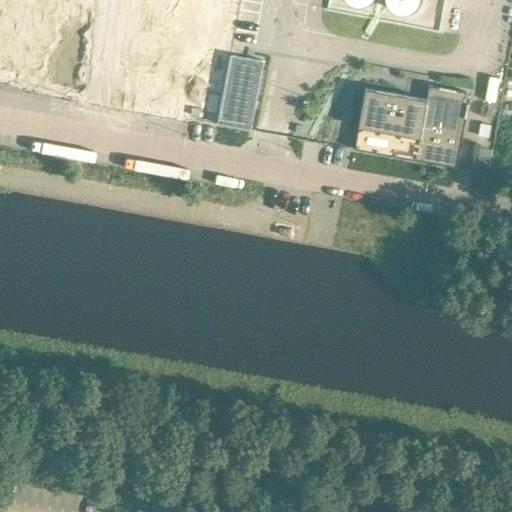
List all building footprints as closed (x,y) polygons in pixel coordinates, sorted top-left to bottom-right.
[(266,34),(267,0),(244,0),(242,32),(266,34)] [(417,2),(416,0),(384,0),(385,2),(388,7),(392,11),(398,13),(404,13),(409,11),(414,7),(417,2)] [(229,56),(217,124),(250,130),(262,62),(229,56)] [(456,168),(459,153),(470,93),(429,85),(426,100),(366,89),(358,128),(354,149),(356,149),(356,148),(375,152),(375,153),(376,153),(376,152),(395,155),(395,157),(396,157),(396,155),(415,159),(415,160),(416,160),(416,159),(435,163),(435,164),(436,164),(436,163),(455,166),(455,168),(456,168)] [(296,125),(294,133),(301,134),(303,126),(296,125)] [(474,156),(471,170),(488,173),(491,159),(474,156)]
